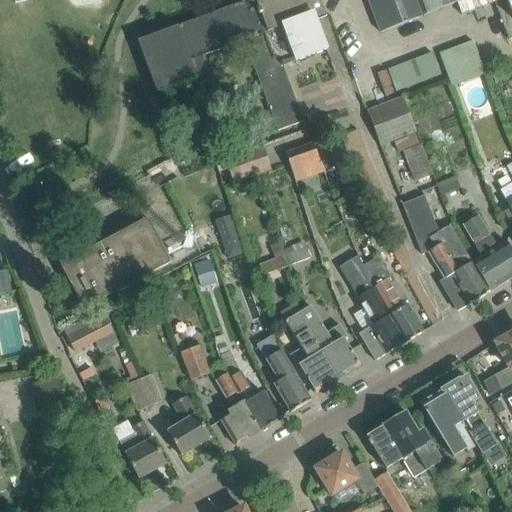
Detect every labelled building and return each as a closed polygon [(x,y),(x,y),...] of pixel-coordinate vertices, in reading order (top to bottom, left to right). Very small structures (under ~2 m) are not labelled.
[(294,57),(272,0),(248,0),(242,3),(137,42),(157,93),(208,74),(201,57),(244,41),(277,131),(303,122),(281,62),(294,57)] [(320,0),(272,0),(294,57),(295,62),(326,50),(315,21),(327,16),(320,0)] [(367,0),(380,32),(422,17),(415,0),(367,0)] [(415,0),(422,17),(457,3),(461,15),(494,3),(508,40),(511,38),(511,15),(506,0),(415,0)] [(477,53),(473,41),(450,50),(454,61),(477,53)] [(454,61),(450,50),(439,54),(443,65),(447,76),(451,88),(463,83),(458,72),(454,61)] [(420,57),(429,79),(440,75),(431,52),(420,57)] [(477,53),(454,61),(458,72),(481,64),(477,53)] [(409,61),(418,83),(429,79),(420,57),(409,61)] [(398,65),(407,88),(418,83),(409,61),(398,65)] [(481,64),(458,72),(463,83),(485,75),(481,64)] [(387,70),(396,92),(407,88),(398,65),(387,70)] [(491,73),(495,83),(510,78),(506,68),(491,73)] [(366,112),(379,147),(415,133),(401,98),(366,112)] [(402,151),(415,182),(432,175),(416,134),(393,143),(397,153),(402,151)] [(285,154),(290,169),(318,159),(319,159),(317,153),(314,144),(285,154)] [(340,145),(318,153),(324,170),(346,162),(340,145)] [(263,147),(244,154),(224,161),(232,184),(271,170),(263,147)] [(456,176),(437,184),(442,195),(460,188),(456,176)] [(511,182),(498,190),(510,209),(511,209),(511,210),(511,182)] [(490,293),(472,263),(449,226),(438,233),(423,196),(401,205),(422,256),(428,253),(444,280),(439,282),(456,311),(469,304),(469,305),(490,293)] [(214,221),(223,246),(240,241),(230,215),(214,221)] [(481,258),(472,263),(490,293),(511,279),(511,251),(507,243),(497,248),(479,217),(463,227),(481,258)] [(60,265),(83,310),(171,263),(148,219),(60,265)] [(296,264),(292,253),(283,256),(287,267),(296,264)] [(287,267),(283,256),(275,259),(279,270),(287,267)] [(372,289),(366,275),(355,258),(338,268),(373,326),(358,335),(375,362),(386,355),(405,344),(372,289)] [(193,264),(200,287),(216,282),(209,260),(193,264)] [(383,265),(366,275),(372,289),(405,344),(424,333),(407,305),(403,308),(387,281),(391,279),(383,265)] [(0,289),(0,293),(11,291),(7,272),(0,273),(0,280),(2,289),(0,289)] [(311,306),(297,314),(338,381),(345,377),(349,378),(357,374),(357,369),(360,368),(343,340),(346,338),(339,326),(327,333),(311,306)] [(338,381),(297,314),(294,308),(281,316),(301,349),(289,357),(296,368),(299,367),(316,395),(318,393),(323,394),(330,390),(331,386),(338,381)] [(85,325),(65,335),(73,350),(92,339),(110,330),(102,316),(85,325)] [(511,334),(496,344),(509,369),(495,377),(502,389),(511,383),(511,334)] [(274,386),(291,413),(310,401),(271,336),(255,345),(266,361),(265,362),(278,383),(274,386)] [(198,346),(181,352),(192,381),(209,374),(198,346)] [(221,356),(226,374),(261,431),(279,420),(263,393),(255,398),(239,372),(229,351),(221,356)] [(90,368),(78,374),(82,381),(94,375),(90,368)] [(261,431),(226,374),(215,381),(231,408),(226,411),(228,415),(220,420),(236,447),(261,431)] [(151,375),(126,385),(137,412),(162,401),(151,375)] [(483,454),(482,455),(490,469),(491,468),(488,463),(502,455),(497,446),(477,414),(478,414),(472,404),(479,399),(466,378),(459,382),(458,381),(456,382),(451,381),(445,385),(443,390),(442,390),(469,435),(471,434),(483,454)] [(59,379),(40,384),(34,386),(41,411),(66,404),(59,379)] [(477,447),(482,455),(483,454),(471,434),(469,435),(442,390),(420,404),(452,458),(465,450),(467,453),(477,447)] [(105,394),(94,399),(99,411),(111,406),(105,394)] [(166,432),(170,439),(180,457),(210,439),(185,396),(172,404),(183,422),(166,432)] [(383,428),(367,438),(369,442),(368,443),(370,447),(372,446),(387,470),(403,460),(414,479),(442,461),(423,430),(418,433),(406,412),(395,419),(393,417),(383,423),(385,426),(382,427),(383,428)] [(156,447),(142,422),(132,428),(135,434),(119,443),(126,454),(124,455),(138,480),(166,464),(156,447)] [(315,470),(319,475),(331,495),(355,480),(364,495),(376,487),(362,465),(351,472),(341,454),(315,470)] [(463,466),(453,471),(460,484),(470,479),(463,466)] [(374,482),(392,511),(409,511),(387,474),(374,482)]
